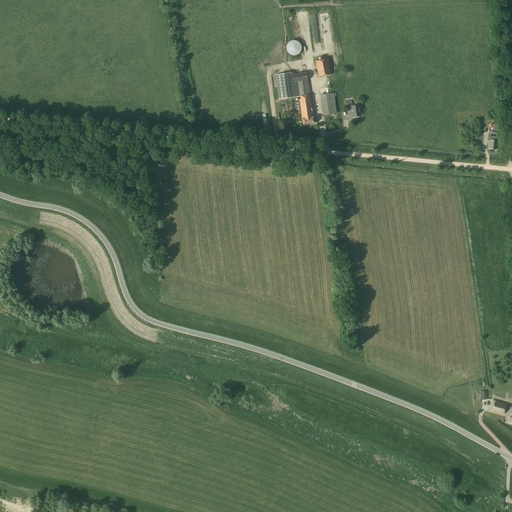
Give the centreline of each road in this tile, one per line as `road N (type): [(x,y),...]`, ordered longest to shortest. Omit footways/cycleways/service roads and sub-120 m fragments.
road 1 (unclassified): [(511,459),(326,373),(143,317),(92,225),(0,195)]
road 2 (track): [(511,169),(0,119)]
road 3 (track): [(152,511),(0,471)]
road 4 (track): [(511,151),(500,0)]
